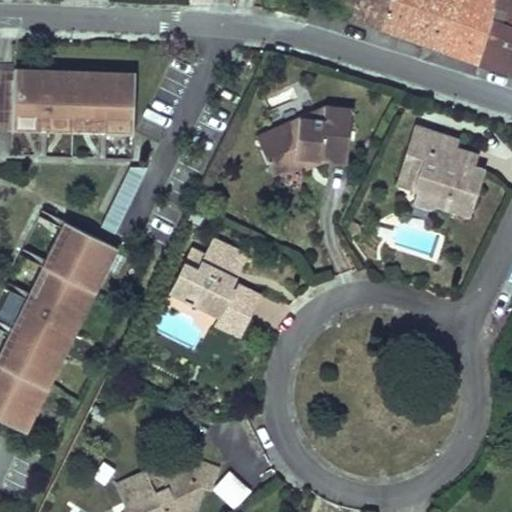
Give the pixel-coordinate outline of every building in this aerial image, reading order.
[(383,27),(390,0),(338,0),(335,10),(383,27)] [(390,0),(383,27),(435,44),(447,0),(390,0)] [(490,14),(493,0),(447,0),(435,44),(452,50),(463,7),(490,14)] [(511,0),(493,0),(490,14),(480,59),(511,69),(511,0)] [(452,50),(480,59),(490,14),(463,7),(452,50)] [(0,121),(17,122),(20,62),(0,61),(0,121)] [(138,128),(141,68),(20,62),(17,122),(45,124),(52,124),(104,127),(111,127),(138,128)] [(267,93),(272,106),(297,97),(292,84),(267,93)] [(326,97),(256,128),(273,167),(301,154),(328,143),(327,152),(347,155),(357,102),(326,97)] [(426,152),(434,127),(417,121),(409,147),(426,152)] [(43,148),(45,124),(17,122),(16,147),(43,148)] [(51,148),(52,124),(45,124),(43,148),(51,148)] [(103,151),(104,127),(52,124),(51,148),(103,151)] [(110,151),(111,127),(104,127),(103,151),(110,151)] [(137,152),(138,128),(111,127),(110,151),(137,152)] [(461,136),(434,127),(426,152),(423,161),(413,166),(421,184),(416,196),(434,202),(439,201),(474,211),(488,168),(478,165),(467,160),(463,153),(457,151),(459,144),(461,136)] [(304,162),(327,152),(328,143),(301,154),(304,162)] [(482,151),(459,144),(457,151),(463,153),(467,160),(478,165),(482,151)] [(423,161),(426,152),(409,147),(399,177),(421,184),(413,166),(423,161)] [(119,226),(152,160),(135,160),(105,219),(119,226)] [(67,213),(46,202),(43,209),(64,220),(67,213)] [(48,251),(64,220),(43,209),(27,240),(48,251)] [(0,409),(26,423),(120,240),(67,213),(64,220),(48,251),(45,258),(31,284),(28,291),(14,318),(11,325),(0,345),(0,409)] [(172,283),(224,309),(218,321),(240,331),(249,313),(262,286),(236,273),(249,246),(217,231),(209,247),(202,262),(187,254),(172,283)] [(194,239),(187,254),(202,262),(209,247),(194,239)] [(48,251),(27,240),(23,247),(45,258),(48,251)] [(31,284),(45,258),(23,247),(10,273),(31,284)] [(28,291),(31,284),(10,273),(7,280),(28,291)] [(0,311),(14,318),(28,291),(7,280),(0,292),(0,311)] [(14,318),(0,311),(0,319),(11,325),(14,318)] [(0,345),(11,325),(0,319),(0,345)] [(183,454),(175,471),(156,463),(117,478),(127,501),(133,503),(136,511),(198,511),(207,489),(213,491),(221,469),(183,454)] [(106,484),(114,467),(101,460),(93,477),(106,484)] [(136,511),(133,503),(127,501),(121,511),(136,511)]
